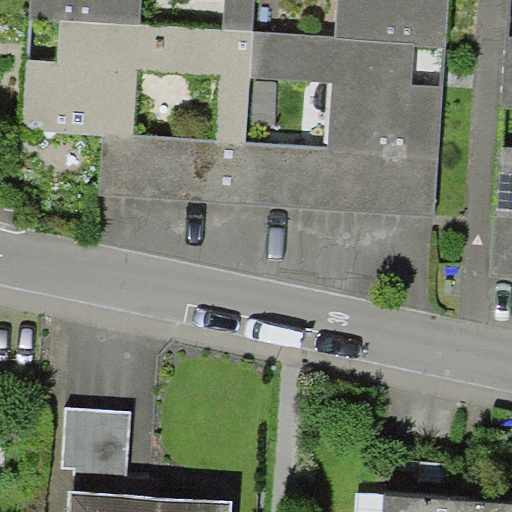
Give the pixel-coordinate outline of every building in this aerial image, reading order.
[(32,0),(32,13),(64,15),(146,21),(147,0),(227,0),(225,26),(258,28),(259,0),(32,0)] [(341,0),(339,33),(421,38),(450,40),(453,0),(341,0)] [(29,56),(24,123),(139,130),(143,68),(222,73),(218,135),(251,137),(255,74),(258,28),(225,26),(146,21),(64,15),(62,58),(29,56)] [(339,33),(258,28),(255,74),(338,80),(334,145),(445,152),(449,86),(418,84),(421,38),(339,33)] [(511,144),(502,143),(498,211),(511,211),(511,144)] [(126,408),(62,405),(59,469),(123,472),(126,408)] [(240,511),(241,497),(79,485),(76,511),(240,511)] [(466,511),(468,490),(397,486),(394,511),(466,511)] [(480,511),(481,491),(468,490),(466,511),(480,511)] [(511,511),(511,493),(481,491),(480,511),(511,511)]
